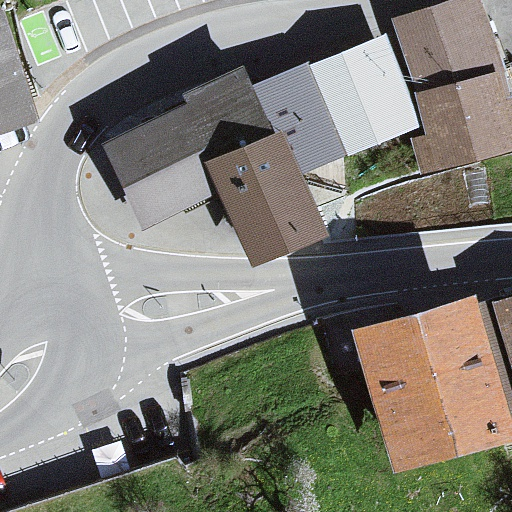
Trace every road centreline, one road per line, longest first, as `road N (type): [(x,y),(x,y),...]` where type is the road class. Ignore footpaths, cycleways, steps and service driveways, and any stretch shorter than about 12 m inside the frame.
road 1 (tertiary): [(380,0),(190,45),(112,82),(63,132),(39,206)]
road 2 (residential): [(15,370),(90,368),(126,357),(298,282)]
road 3 (residential): [(298,282),(41,260)]
road 4 (residential): [(298,282),(511,256)]
